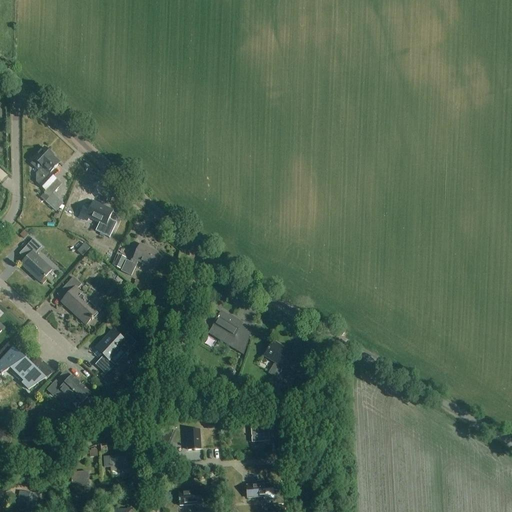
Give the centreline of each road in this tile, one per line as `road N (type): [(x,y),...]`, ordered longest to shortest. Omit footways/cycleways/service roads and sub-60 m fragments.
road 1 (unclassified): [(511,444),(195,248)]
road 2 (unclassified): [(195,248),(20,86)]
road 3 (unclassified): [(195,248),(154,412),(155,469)]
road 4 (residential): [(0,230),(15,208),(20,86)]
road 5 (unclassified): [(155,469),(275,459),(294,468)]
